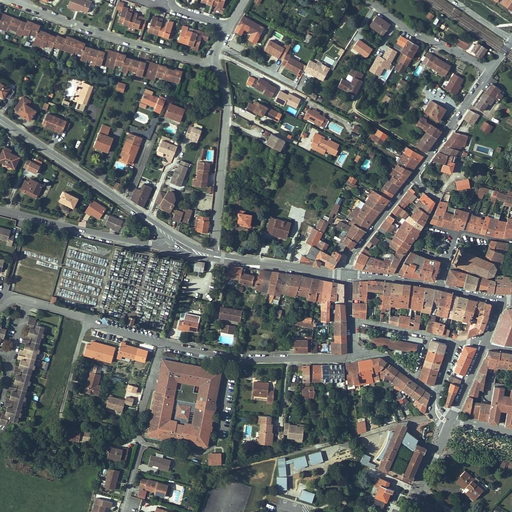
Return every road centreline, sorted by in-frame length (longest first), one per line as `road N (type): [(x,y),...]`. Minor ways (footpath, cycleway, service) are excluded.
road 1 (residential): [(17,3),(215,63)]
road 2 (residential): [(213,254),(226,105),(215,63)]
road 3 (residential): [(160,343),(239,360),(348,358)]
road 4 (tertiary): [(0,209),(181,243)]
road 5 (residential): [(0,307),(26,302),(160,343)]
road 6 (secondary): [(0,119),(122,203)]
road 7 (residential): [(368,0),(489,71)]
road 8 (secondary): [(346,275),(213,254)]
road 9 (tertiary): [(412,177),(489,71)]
